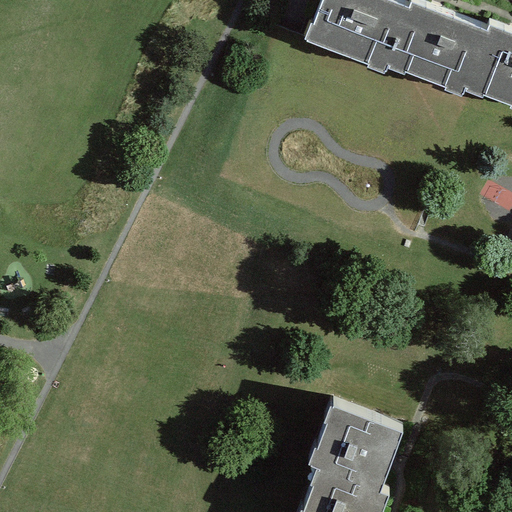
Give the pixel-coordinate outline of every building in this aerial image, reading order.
[(385,69),(387,63),(410,0),(317,0),(311,17),(307,15),(300,33),(366,58),(365,62),(385,69)] [(463,92),(466,86),(489,23),(427,0),(410,0),(387,63),(405,70),(407,67),(442,80),(440,84),(463,92)] [(511,24),(492,17),(489,23),(466,86),(483,93),(484,89),(511,99),(511,24)] [(314,457),(378,481),(401,423),(329,395),(322,414),(325,415),(315,440),(312,439),(306,454),(314,457)] [(376,511),(387,485),(378,481),(314,457),(307,475),(311,476),(301,501),(298,500),(293,511),(376,511)]
